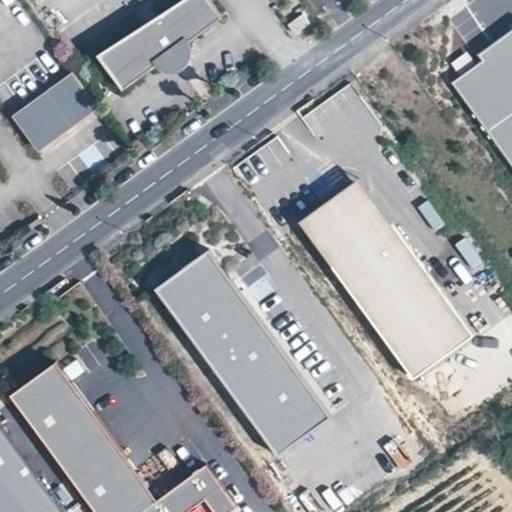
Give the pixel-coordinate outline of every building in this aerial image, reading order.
[(210,0),(173,0),(99,54),(123,88),(223,16),(210,0)] [(511,34),(510,36),(511,38),(511,46),(502,53),(497,46),(479,59),(484,65),(454,86),(511,166),(511,34)] [(502,53),(511,46),(511,38),(510,36),(497,46),(502,53)] [(73,73),(17,114),(42,148),(98,107),(73,73)] [(370,189),(361,177),(349,185),(370,189)] [(475,334),(370,189),(349,185),(300,221),(414,378),(475,334)] [(334,420),(209,249),(155,288),(280,459),(334,420)] [(57,362),(11,394),(95,511),(140,511),(156,501),(57,362)] [(65,511),(0,421),(0,508),(2,511),(65,511)] [(235,511),(238,510),(206,465),(156,501),(140,511),(235,511)]
